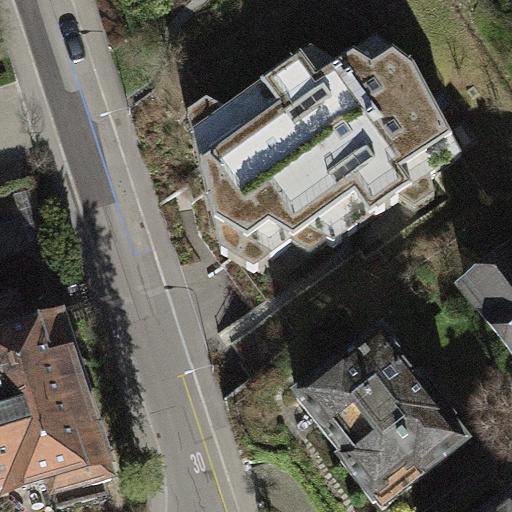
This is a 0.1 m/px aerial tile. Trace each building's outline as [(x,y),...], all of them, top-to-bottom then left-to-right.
[(336,56),(308,41),(174,130),(198,269),(234,283),(255,305),(476,156),(414,62),(377,29),(336,56)] [(511,255),(466,290),(511,349),(511,255)] [(0,309),(0,469),(14,511),(16,511),(55,500),(59,511),(68,511),(130,492),(75,325),(24,342),(12,306),(0,309)] [(467,446),(382,334),(295,400),(380,511),(467,446)] [(0,511),(14,511),(0,469),(0,511)] [(511,511),(511,500),(510,498),(491,511),(511,511)]
